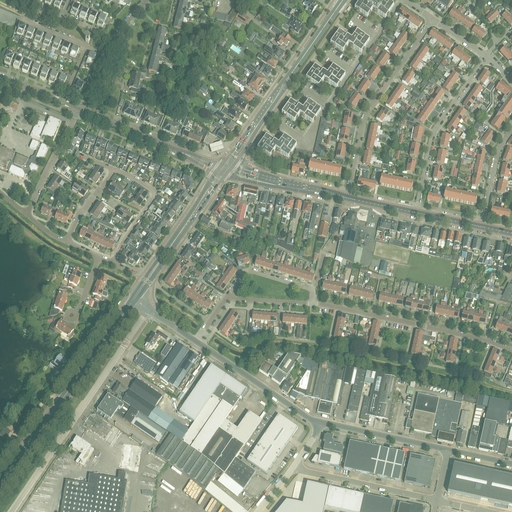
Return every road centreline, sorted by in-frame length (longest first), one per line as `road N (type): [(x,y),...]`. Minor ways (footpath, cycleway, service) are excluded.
road 1 (unclassified): [(148,309),(12,511)]
road 2 (primary): [(0,483),(133,299)]
road 3 (residential): [(511,350),(312,303)]
road 4 (residential): [(116,38),(30,3),(23,19),(109,55)]
road 5 (residential): [(432,18),(364,116),(346,197)]
road 6 (residential): [(416,212),(433,131),(486,56)]
road 7 (unclassified): [(321,423),(196,342)]
road 8 (unclassified): [(294,465),(437,500)]
road 9 (primary): [(257,120),(342,0)]
road 10 (unclassified): [(448,450),(321,423)]
road 11 (residential): [(111,263),(153,197),(114,170)]
